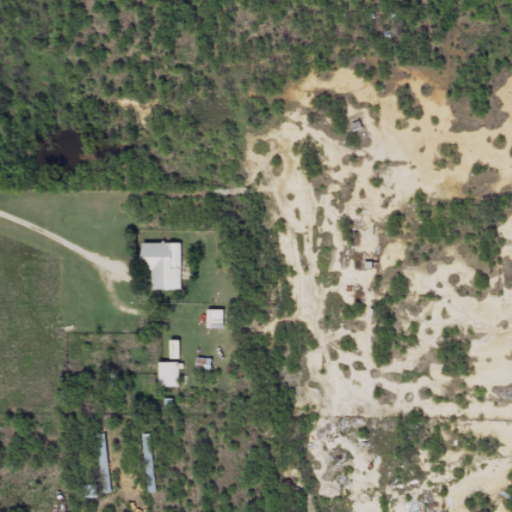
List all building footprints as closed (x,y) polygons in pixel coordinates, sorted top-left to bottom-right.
[(154,290),(183,290),(183,243),(147,243),(147,270),(154,270),(154,290)] [(227,310),(209,310),(209,328),(227,328),(227,310)] [(182,387),(182,363),(164,363),(164,387),(182,387)] [(109,434),(99,435),(102,493),(112,493),(109,434)] [(153,434),(144,435),(149,493),(159,492),(153,434)] [(86,497),(99,497),(99,485),(86,485),(86,497)]
